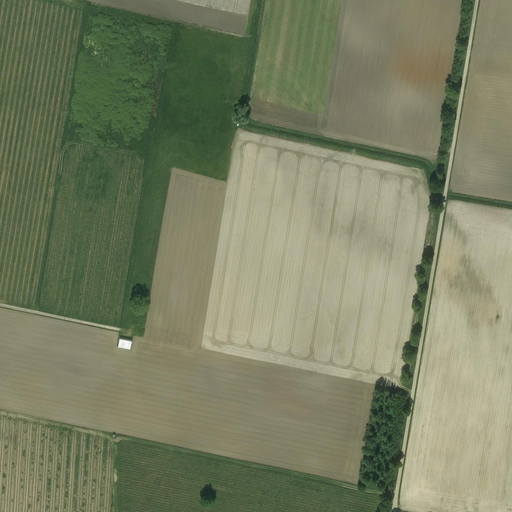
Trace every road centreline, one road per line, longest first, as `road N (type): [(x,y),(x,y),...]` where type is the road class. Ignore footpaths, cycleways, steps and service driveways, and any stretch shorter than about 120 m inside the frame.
road 1 (unclassified): [(477,0),(394,511)]
road 2 (track): [(0,305),(121,330)]
